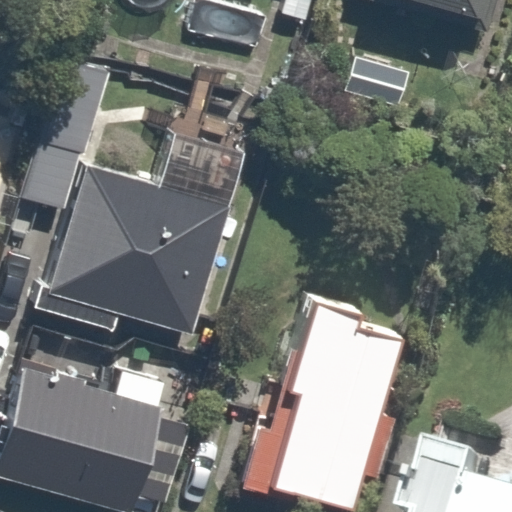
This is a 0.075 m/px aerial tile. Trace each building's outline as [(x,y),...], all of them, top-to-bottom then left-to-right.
[(443,0),(499,15),(502,0),(443,0)] [(195,328),(228,196),(78,159),(104,55),(50,42),(12,191),(53,202),(27,304),(104,323),(109,306),(195,328)] [(335,499),(390,303),(292,276),(237,472),(335,499)] [(162,498),(199,362),(117,340),(106,381),(9,354),(0,385),(0,472),(122,506),(127,489),(162,498)] [(511,511),(511,489),(472,479),(480,449),(425,434),(403,511),(511,511)]
